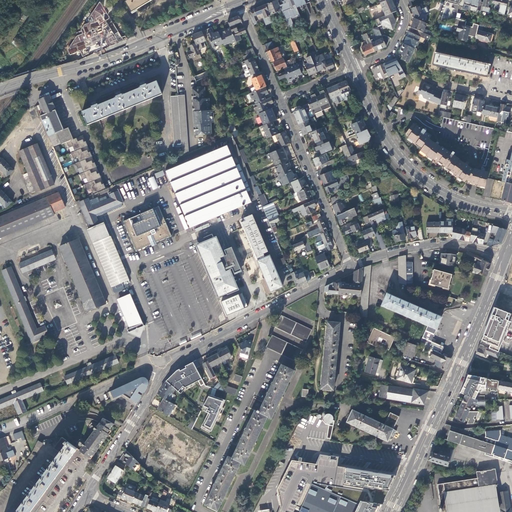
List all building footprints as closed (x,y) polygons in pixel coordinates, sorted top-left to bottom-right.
[(128,0),(126,2),(132,12),(152,0),(128,0)] [(279,0),(278,1),(282,11),(292,36),(298,34),(291,18),(295,16),(295,15),(299,13),(297,8),(293,0),(279,0)] [(293,0),(297,8),(300,7),(301,9),(302,9),(301,6),(310,2),(309,0),(293,0)] [(396,11),(391,0),(388,0),(381,3),(383,8),(382,8),(384,12),(384,11),(386,16),(392,13),(396,11)] [(445,0),(445,1),(452,3),(451,7),(454,8),(454,11),(457,12),(459,6),(460,0),(445,0)] [(483,0),(471,0),(470,6),(477,8),(477,10),(481,11),(483,0)] [(489,0),(483,0),(481,11),(490,13),(491,7),(488,6),(489,0)] [(505,14),(508,1),(502,0),(492,0),(492,2),(500,4),(498,12),(505,14)] [(80,51),(82,56),(123,40),(100,2),(68,49),(70,55),(80,51)] [(411,9),(415,19),(424,22),(426,18),(423,9),(422,5),(418,7),(417,6),(411,9)] [(386,16),(376,20),(375,20),(378,27),(382,25),(393,30),(396,23),(392,13),(386,16)] [(207,33),(211,48),(223,44),(223,45),(241,40),(240,34),(246,33),(244,28),(237,30),(236,25),(241,23),(239,16),(228,19),(230,27),(213,32),(212,31),(207,33)] [(424,22),(415,19),(411,28),(418,31),(430,36),(432,32),(424,29),(427,23),(424,22)] [(482,26),(480,25),(476,38),(490,42),(492,33),(482,31),(483,26),(482,26)] [(375,51),(387,47),(378,27),(373,29),(376,36),(370,39),(372,44),(375,51)] [(191,61),(201,58),(198,50),(207,47),(202,31),(192,34),(195,43),(188,45),(190,51),(188,52),(191,61)] [(428,40),(430,36),(418,31),(416,35),(411,33),(406,45),(415,49),(416,49),(421,37),(428,40)] [(370,39),(367,34),(363,36),(365,41),(367,40),(369,44),(362,47),(365,56),(374,52),(371,44),(372,44),(370,39)] [(406,45),(403,43),(399,53),(403,55),(401,59),(409,62),(415,49),(406,45)] [(268,52),(272,62),(282,58),(278,48),(268,52)] [(311,57),(317,72),(324,69),(319,58),(319,56),(316,57),(315,55),(314,52),(310,54),(311,57)] [(471,74),(487,77),(488,76),(489,77),(490,74),(488,74),(490,65),(435,53),(432,65),(452,69),(451,70),(454,71),(454,70),(469,73),(469,74),(471,75),(471,74)] [(309,76),(317,72),(311,57),(306,58),(308,63),(304,65),(309,76)] [(324,69),(325,71),(334,67),(330,58),(326,60),(324,57),(319,58),(324,69)] [(254,61),(253,58),(245,61),(241,63),(242,66),(246,65),(249,72),(251,76),(255,74),(260,72),(255,60),(254,61)] [(274,63),(277,71),(287,67),(283,59),(274,63)] [(396,59),(383,64),(387,72),(389,76),(398,72),(401,78),(406,75),(396,59)] [(298,64),(284,70),(285,72),(277,75),(279,80),(287,77),(287,78),(288,82),(295,79),(294,77),(301,74),(298,64)] [(384,79),(389,76),(387,72),(387,73),(383,64),(378,66),(381,74),(384,79)] [(194,76),(196,81),(208,76),(206,71),(194,76)] [(266,87),(261,75),(256,77),(255,74),(251,76),(250,76),(255,87),(249,89),(251,93),(265,87),(266,87)] [(149,100),(163,94),(157,81),(148,85),(147,83),(141,86),(142,87),(123,95),(123,93),(117,96),(117,97),(99,105),(98,103),(92,106),(93,107),(83,111),(88,125),(99,121),(149,100)] [(342,97),(352,93),(347,81),(337,85),(341,95),(342,97)] [(440,105),(442,94),(433,90),(432,88),(432,87),(423,84),(422,89),(419,88),(417,93),(422,95),(423,98),(440,105)] [(341,95),(337,85),(328,89),(332,99),(341,95)] [(193,88),(193,94),(193,98),(194,100),(194,104),(194,105),(194,111),(195,119),(195,122),(195,127),(196,131),(196,135),(211,134),(210,122),(212,122),(212,109),(210,110),(209,98),(205,98),(205,87),(193,88)] [(251,93),(249,94),(251,99),(253,99),(255,104),(266,100),(264,95),(263,94),(266,92),(267,91),(265,87),(251,93)] [(448,93),(448,90),(444,89),(443,92),(442,94),(440,104),(446,105),(449,93),(448,93)] [(321,96),(317,98),(322,111),(331,107),(324,90),(319,92),(321,96)] [(312,100),(308,101),(312,111),(314,115),(322,111),(317,98),(315,94),(311,96),(312,100)] [(466,96),(455,94),(453,106),(463,108),(466,96)] [(50,95),(39,100),(41,105),(43,110),(38,111),(49,136),(65,129),(50,95)] [(178,96),(182,146),(182,156),(189,153),(185,95),(178,95),(178,96)] [(171,96),(174,147),(182,146),(178,96),(171,96)] [(388,105),(391,107),(398,99),(395,96),(388,105)] [(273,104),(271,98),(266,100),(255,104),(253,105),(257,114),(259,114),(269,109),(268,106),(273,104)] [(476,111),(482,112),(484,101),(474,98),(472,105),(478,106),(476,111)] [(498,116),(503,117),(503,115),(508,117),(509,112),(510,113),(511,107),(506,106),(506,104),(501,104),(498,116)] [(498,117),(499,108),(484,105),(482,114),(498,117)] [(294,113),(299,124),(308,120),(309,120),(304,108),(294,113)] [(276,120),(271,109),(269,109),(259,114),(264,125),(273,121),(276,120)] [(439,110),(438,116),(450,119),(451,113),(439,110)] [(229,114),(226,116),(230,126),(234,124),(237,123),(236,120),(232,121),(229,114)] [(356,123),(351,125),(354,131),(355,130),(356,134),(357,134),(367,129),(362,116),(354,119),(356,123)] [(308,120),(299,124),(303,136),(311,132),(313,132),(308,120)] [(273,121),(264,125),(259,127),(262,132),(265,131),(268,138),(271,137),(279,133),(273,121)] [(455,155),(457,153),(455,151),(453,153),(443,146),(443,147),(440,145),(441,143),(439,141),(438,143),(437,142),(436,143),(431,139),(433,136),(427,132),(429,129),(426,128),(425,129),(424,130),(415,123),(408,134),(410,136),(409,137),(418,143),(417,143),(424,148),(422,151),(430,156),(430,157),(433,159),(433,158),(437,161),(438,160),(446,166),(445,167),(460,177),(460,178),(466,182),(468,179),(472,182),(475,170),(469,165),(471,163),(468,161),(467,163),(467,162),(466,163),(461,159),(458,157),(455,155)] [(234,124),(230,126),(229,126),(234,138),(238,136),(236,131),(236,130),(234,124)] [(69,127),(65,129),(49,136),(54,148),(67,142),(74,139),(69,127)] [(325,129),(324,127),(320,129),(313,132),(311,132),(317,146),(325,143),(323,140),(327,139),(323,130),(325,129)] [(367,129),(357,134),(359,138),(357,139),(360,145),(370,140),(371,138),(367,129)] [(289,143),(284,131),(279,133),(271,137),(274,143),(278,141),(281,146),(289,143)] [(242,134),(238,136),(234,138),(240,150),(243,148),(240,139),(244,137),(242,134)] [(74,139),(67,142),(69,147),(73,146),(75,151),(88,146),(86,141),(84,142),(84,140),(85,139),(83,135),(74,139)] [(317,146),(314,148),(316,152),(319,151),(322,156),(325,154),(334,150),(330,141),(325,143),(317,146)] [(25,178),(31,193),(36,191),(37,192),(55,184),(37,143),(19,151),(30,176),(25,178)] [(227,144),(249,196),(252,195),(230,143),(227,144)] [(251,202),(249,196),(227,144),(166,170),(191,228),(251,202)] [(343,159),(352,156),(348,147),(347,145),(343,147),(346,156),(343,157),(343,159)] [(75,151),(71,153),(74,158),(78,157),(80,162),(93,157),(90,152),(89,152),(88,151),(90,150),(88,146),(75,151)] [(243,148),(240,150),(245,164),(249,162),(243,148)] [(288,161),(282,148),(270,153),(272,159),(273,159),(276,166),(288,161)] [(349,163),(350,164),(353,163),(353,161),(365,156),(365,158),(371,155),(369,149),(347,159),(349,163)] [(325,154),(313,159),(317,166),(321,165),(323,164),(324,167),(334,164),(332,160),(328,162),(325,154)] [(506,182),(511,183),(511,156),(511,160),(508,159),(506,167),(507,167),(506,171),(505,170),(502,181),(506,182)] [(4,173),(7,176),(14,170),(2,157),(0,159),(0,173),(1,175),(4,173)] [(80,162),(76,163),(78,169),(82,167),(84,172),(97,167),(95,162),(93,163),(93,161),(94,160),(93,157),(80,162)] [(290,165),(288,161),(276,166),(271,168),(274,174),(277,173),(279,177),(292,172),(289,165),(290,165)] [(84,172),(80,174),(83,180),(87,178),(89,183),(102,178),(99,173),(98,174),(97,172),(99,171),(97,167),(84,172)] [(479,185),(485,187),(487,178),(489,172),(486,171),(486,169),(484,168),(483,170),(482,169),(482,170),(479,185)] [(154,174),(156,178),(165,175),(163,170),(154,174)] [(332,170),(320,175),(324,185),(336,180),(332,170)] [(295,176),(293,171),(292,172),(279,177),(278,177),(279,181),(281,182),(283,186),(291,182),(299,179),(297,175),(295,176)] [(148,179),(153,190),(159,187),(153,176),(148,179)] [(376,185),(377,185),(376,182),(374,178),(375,178),(375,176),(372,177),(373,178),(367,180),(369,185),(366,186),(368,189),(370,188),(372,187),(376,185)] [(306,183),(303,177),(299,179),(291,182),(295,193),(297,192),(309,187),(307,183),(306,183)] [(89,183),(85,185),(87,190),(91,189),(93,194),(106,188),(104,183),(102,184),(102,182),(103,182),(102,178),(89,183)] [(485,187),(483,194),(483,196),(490,198),(494,179),(487,178),(485,187)] [(125,189),(132,207),(155,198),(147,179),(125,189)] [(336,180),(324,185),(328,194),(335,192),(333,187),(339,184),(337,179),(336,180)] [(511,183),(506,182),(501,200),(511,202),(511,183)] [(312,196),(309,187),(297,192),(301,201),(312,196)] [(3,205),(6,208),(13,202),(1,189),(0,189),(0,206),(0,207),(3,205)] [(79,203),(89,226),(98,222),(95,215),(122,204),(118,191),(110,195),(111,198),(92,206),(89,199),(79,203)] [(55,192),(7,212),(8,215),(56,194),(55,192)] [(8,215),(7,212),(0,215),(0,237),(55,215),(54,213),(66,208),(59,193),(56,194),(8,215)] [(264,194),(259,196),(263,207),(268,205),(264,194)] [(316,206),(314,200),(293,209),(292,209),(294,212),(302,209),(306,208),(308,215),(314,212),(312,208),(313,207),(316,206)] [(338,200),(332,203),(337,215),(346,211),(342,202),(339,203),(338,200)] [(268,205),(263,207),(268,219),(277,216),(278,215),(276,210),(281,208),(278,201),(277,201),(270,204),(268,205)] [(124,221),(136,251),(172,235),(160,206),(124,221)] [(360,206),(346,211),(346,212),(337,215),(341,224),(346,223),(344,218),(348,217),(349,218),(359,215),(358,213),(362,211),(360,206)] [(376,219),(377,223),(386,219),(383,209),(368,216),(370,221),(373,227),(375,234),(378,233),(373,221),(373,222),(372,220),(376,219)] [(252,214),(238,221),(254,257),(268,251),(252,214)] [(277,216),(268,219),(274,233),(278,231),(274,223),(279,220),(277,216)] [(320,234),(327,231),(322,220),(317,222),(319,228),(308,233),(308,234),(306,235),(305,237),(306,240),(307,239),(320,234)] [(359,225),(357,220),(342,227),(345,235),(352,232),(353,232),(357,231),(356,230),(355,227),(359,225)] [(453,227),(453,221),(439,221),(440,222),(439,232),(453,232),(453,227)] [(109,222),(90,229),(113,288),(132,281),(109,222)] [(426,222),(426,232),(439,232),(440,222),(426,222)] [(406,227),(408,239),(413,238),(413,236),(417,235),(415,226),(411,227),(411,226),(406,227)] [(507,230),(493,226),(491,232),(498,234),(496,241),(502,243),(504,236),(507,230)] [(368,238),(376,235),(375,234),(373,227),(362,232),(364,238),(366,242),(369,241),(368,238)] [(453,232),(452,237),(464,240),(466,231),(466,230),(453,227),(453,232)] [(471,232),(471,233),(469,241),(482,244),(485,234),(474,232),(475,229),(472,228),(471,232)] [(393,232),(395,241),(405,239),(404,234),(400,235),(399,231),(393,232)] [(321,234),(325,244),(331,242),(327,232),(321,234)] [(379,235),(376,237),(382,250),(386,248),(381,235),(379,235)] [(198,245),(220,296),(238,288),(232,274),(235,273),(229,259),(228,259),(226,255),(225,256),(217,237),(198,245)] [(364,238),(355,242),(360,252),(369,249),(369,248),(366,242),(364,238)] [(60,247),(87,312),(106,304),(79,239),(60,247)] [(326,248),(323,240),(316,243),(319,252),(320,255),(324,254),(328,252),(327,251),(326,248)] [(303,241),(293,245),(295,251),(305,247),(303,241)] [(467,250),(467,252),(466,254),(465,257),(480,262),(479,265),(475,263),(473,272),(486,276),(487,276),(489,270),(491,263),(483,260),(483,259),(467,250)] [(19,264),(23,273),(56,260),(52,251),(19,264)] [(465,257),(466,254),(458,252),(457,257),(461,257),(460,259),(464,260),(465,257)] [(315,257),(320,270),(325,268),(329,266),(327,259),(326,257),(324,254),(320,255),(318,256),(315,257)] [(442,254),(439,264),(454,266),(456,255),(451,254),(442,254)] [(268,282),(263,284),(267,294),(272,292),(272,291),(283,286),(270,256),(258,260),(266,278),(268,282)] [(371,265),(363,268),(361,296),(360,314),(360,316),(367,319),(371,265)] [(2,271),(32,343),(49,336),(45,326),(37,329),(11,268),(2,271)] [(353,284),(341,283),(340,294),(361,296),(363,268),(355,272),(353,284)] [(430,283),(448,288),(452,274),(451,274),(434,269),(430,283)] [(307,281),(304,273),(303,272),(296,275),(295,273),(292,274),(296,285),(307,281)] [(333,282),(325,287),(325,292),(328,292),(328,293),(340,294),(341,283),(333,282)] [(240,293),(222,300),(228,316),(246,309),(240,293)] [(423,345),(441,353),(443,347),(431,341),(441,317),(438,315),(433,313),(427,310),(427,311),(420,307),(415,305),(410,303),(402,299),(396,297),(391,294),(391,295),(387,293),(382,305),(428,325),(422,337),(423,338),(420,344),(423,345)] [(136,336),(142,333),(144,327),(145,327),(144,325),(142,326),(139,319),(138,315),(137,315),(130,298),(119,303),(130,330),(128,331),(129,334),(130,333),(136,336)] [(511,313),(495,307),(494,312),(492,315),(508,320),(511,313)] [(312,330),(282,315),(276,327),(306,342),(312,330)] [(508,320),(492,315),(492,316),(491,318),(492,319),(491,322),(490,321),(483,340),(482,339),(482,340),(480,344),(498,352),(510,321),(508,320)] [(321,388),(333,390),(340,323),(328,322),(321,388)] [(378,345),(389,350),(395,338),(374,328),(367,342),(377,347),(378,345)] [(266,347),(297,361),(302,349),(272,335),(266,347)] [(246,341),(239,345),(241,350),(240,353),(249,356),(253,342),(249,341),(248,342),(246,341)] [(417,346),(408,343),(404,355),(413,358),(417,346)] [(497,357),(499,352),(498,352),(480,344),(478,350),(476,354),(485,358),(487,353),(489,354),(497,357)] [(446,370),(451,359),(444,355),(441,353),(423,345),(420,352),(431,357),(432,356),(438,359),(435,365),(446,370)] [(227,348),(218,353),(222,362),(232,357),(227,348)] [(218,353),(207,359),(208,361),(211,367),(222,362),(218,353)] [(65,377),(68,384),(119,363),(115,355),(65,377)] [(365,371),(375,374),(380,360),(369,356),(365,371)] [(177,369),(166,380),(180,393),(186,386),(202,378),(196,368),(193,362),(193,361),(186,365),(187,367),(180,370),(179,368),(177,369)] [(215,376),(211,367),(208,361),(203,364),(211,378),(215,376)] [(243,464),(245,460),(246,460),(251,450),(250,450),(260,430),(265,420),(264,420),(266,416),(270,417),(272,414),(273,414),(278,404),(277,403),(286,383),(287,384),(292,374),(291,373),(292,370),(281,364),(263,403),(254,398),(249,407),(255,410),(232,458),(228,456),(205,504),(216,509),(218,505),(219,506),(224,496),(223,495),(233,475),(234,476),(239,466),(237,465),(239,462),(243,464)] [(397,379),(413,383),(415,378),(413,377),(415,370),(401,366),(397,379)] [(233,380),(240,383),(242,378),(242,377),(235,374),(233,380)] [(474,399),(478,391),(482,391),(483,388),(485,388),(485,387),(511,391),(511,382),(491,379),(487,378),(468,375),(465,382),(460,393),(465,395),(474,399)] [(142,377),(109,391),(110,395),(113,394),(115,397),(124,393),(131,398),(131,402),(135,405),(148,385),(149,383),(149,382),(149,381),(148,379),(147,378),(145,377),(144,377),(143,376),(142,377)] [(174,388),(166,381),(160,390),(162,391),(159,395),(164,398),(169,401),(174,395),(171,393),(175,389),(174,388)] [(213,388),(223,392),(221,388),(219,382),(212,388),(213,388)] [(0,408),(14,402),(19,414),(27,410),(22,399),(43,390),(41,383),(17,393),(16,390),(12,392),(13,395),(0,400),(0,408)] [(379,397),(387,398),(388,386),(381,384),(379,397)] [(223,392),(235,396),(237,390),(226,385),(223,392)] [(425,401),(429,391),(413,388),(413,389),(388,386),(387,398),(423,404),(425,401)] [(208,413),(202,426),(211,431),(218,418),(225,400),(209,394),(202,410),(208,413)] [(472,404),(476,406),(485,406),(485,400),(477,401),(474,399),(465,395),(463,400),(460,407),(469,412),(472,404)] [(164,398),(158,409),(168,415),(175,404),(169,401),(164,398)] [(455,419),(464,423),(466,418),(469,419),(467,424),(473,423),(475,419),(474,419),(475,416),(476,417),(479,412),(469,412),(460,407),(455,419)] [(347,421),(387,440),(389,436),(393,438),(397,430),(393,428),(384,424),(379,422),(363,414),(353,410),(347,421)] [(384,424),(393,428),(399,417),(390,412),(384,424)] [(80,451),(81,451),(90,458),(114,424),(103,418),(101,421),(98,425),(97,426),(95,425),(94,425),(93,424),(92,423),(90,425),(91,426),(90,428),(94,431),(86,442),(83,439),(82,440),(80,439),(79,442),(80,443),(82,443),(81,444),(84,446),(83,447),(80,451)] [(462,429),(451,426),(448,436),(450,436),(449,441),(456,443),(485,453),(491,455),(495,440),(485,437),(472,433),(468,432),(470,428),(464,428),(462,429)] [(486,435),(485,437),(495,440),(491,455),(485,453),(485,455),(511,463),(511,438),(500,435),(500,430),(485,431),(486,435)] [(0,439),(0,453),(8,451),(9,452),(13,451),(11,444),(7,446),(5,442),(10,441),(9,436),(0,439)] [(35,511),(81,451),(80,451),(62,437),(54,448),(60,453),(15,511),(35,511)] [(453,449),(449,447),(448,450),(440,448),(435,446),(432,452),(451,457),(453,449)] [(8,451),(0,453),(0,461),(15,456),(13,451),(9,452),(8,451)] [(139,463),(128,451),(125,455),(123,454),(120,460),(129,467),(134,471),(139,463)] [(428,460),(448,466),(451,457),(432,452),(430,456),(428,460)] [(330,459),(330,456),(320,454),(319,455),(318,455),(317,456),(316,457),(316,458),(316,459),(316,460),(317,461),(316,463),(317,463),(309,481),(312,482),(299,511),(378,511),(385,498),(396,475),(367,470),(337,466),(338,460),(330,459)] [(299,511),(312,482),(309,481),(317,463),(316,463),(301,461),(298,460),(291,459),(277,489),(280,506),(277,511),(299,511)] [(108,478),(115,483),(124,470),(122,469),(124,466),(119,462),(108,478)] [(446,502),(447,511),(492,511),(498,511),(499,510),(495,486),(497,486),(498,485),(496,469),(476,471),(477,478),(445,484),(445,483),(438,484),(439,497),(441,497),(441,498),(445,497),(446,502)] [(118,496),(132,502),(136,493),(121,487),(118,496)] [(510,511),(507,491),(498,492),(501,511),(510,511)] [(132,502),(144,507),(148,498),(136,493),(132,502)] [(144,507),(156,511),(159,503),(158,502),(159,499),(153,497),(152,499),(151,499),(150,499),(148,498),(144,507)] [(159,503),(156,511),(166,511),(170,504),(160,500),(159,503)]
